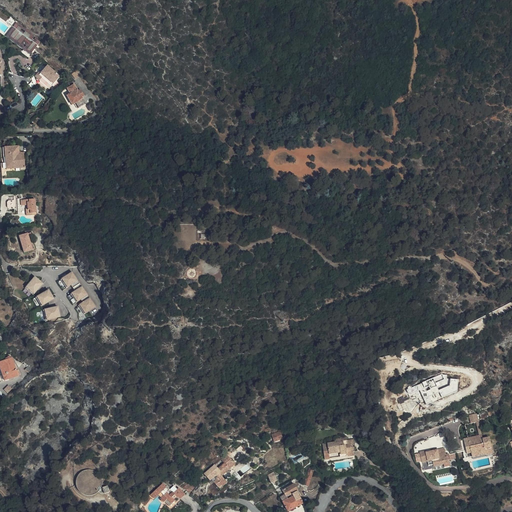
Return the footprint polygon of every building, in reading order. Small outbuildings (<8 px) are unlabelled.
[(6,36),(9,39),(11,36),(27,48),(30,50),(28,52),(31,54),(40,43),(34,39),(33,41),(31,39),(34,35),(16,22),(6,36)] [(11,36),(9,39),(26,51),(27,48),(11,36)] [(38,75),(52,86),(60,75),(46,65),(39,73),(38,75)] [(49,89),(52,86),(38,75),(39,73),(38,72),(34,76),(49,89)] [(70,106),(73,104),(75,102),(79,107),(83,104),(78,97),(80,96),(76,90),(74,92),(69,86),(63,90),(66,95),(63,98),(70,106)] [(18,145),(4,146),(6,163),(9,163),(10,168),(16,168),(16,165),(21,164),(21,168),(21,170),(25,170),(24,158),(20,159),(19,153),(18,145)] [(6,163),(4,146),(1,147),(3,163),(1,163),(3,176),(7,176),(7,170),(21,168),(21,164),(16,165),(16,168),(10,168),(9,163),(6,163)] [(27,204),(27,199),(27,198),(18,199),(19,215),(26,215),(26,210),(28,210),(28,204),(27,204)] [(27,204),(28,204),(28,210),(26,210),(26,215),(37,214),(36,198),(27,199),(27,204)] [(29,238),(28,233),(19,236),(24,252),(33,249),(29,238)] [(73,271),(62,279),(67,288),(79,281),(73,271)] [(35,276),(26,287),(35,294),(43,283),(35,276)] [(83,286),(72,293),(78,302),(89,295),(83,286)] [(49,289),(37,297),(43,306),(54,299),(49,289)] [(91,297),(79,304),(85,313),(97,306),(91,297)] [(58,306),(45,309),(47,320),(61,316),(58,306)] [(16,371),(12,359),(0,363),(0,364),(3,376),(1,376),(3,382),(18,377),(16,371)] [(25,372),(28,374),(33,367),(32,366),(35,363),(31,360),(30,361),(27,359),(24,363),(28,367),(25,372)] [(422,395),(426,404),(458,391),(459,379),(449,378),(448,374),(443,374),(412,386),(408,386),(408,391),(410,396),(413,396),(417,395),(422,395)] [(480,422),(477,414),(471,415),(473,423),(480,422)] [(355,438),(348,439),(343,439),(341,437),(336,438),(334,440),(322,442),(325,458),(329,457),(330,460),(355,456),(354,449),(357,449),(357,445),(354,446),(354,444),(355,444),(355,438)] [(495,455),(491,438),(484,439),(484,440),(474,441),(472,441),(471,437),(465,439),(468,456),(474,455),(474,457),(474,458),(487,455),(487,456),(495,455)] [(445,467),(451,466),(450,460),(452,460),(451,454),(448,455),(448,453),(440,454),(440,452),(436,453),(436,450),(428,451),(428,450),(422,451),(424,469),(430,468),(435,467),(435,468),(445,466),(445,467)] [(209,473),(214,479),(215,478),(218,482),(224,490),(229,487),(228,485),(227,486),(224,483),(229,480),(225,476),(241,464),(233,454),(227,459),(230,462),(223,467),(221,464),(209,473)] [(309,485),(314,469),(310,467),(305,484),(309,485)] [(277,479),(274,472),(268,474),(272,482),(277,479)] [(164,483),(151,495),(154,499),(159,495),(162,497),(161,498),(162,499),(161,500),(162,501),(163,502),(164,501),(165,502),(165,501),(172,509),(181,501),(186,495),(177,485),(172,490),(169,487),(168,487),(164,483)] [(303,503),(297,491),(299,490),(295,483),(283,490),(285,495),(281,497),(288,510),(303,503)] [(143,501),(151,495),(148,491),(141,497),(143,501)] [(184,504),(181,501),(172,509),(175,511),(184,504)]
